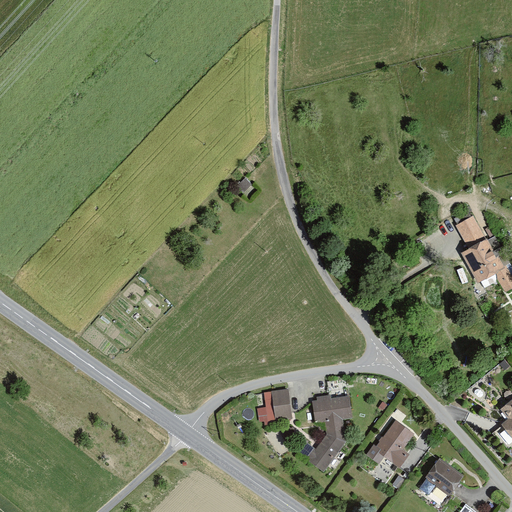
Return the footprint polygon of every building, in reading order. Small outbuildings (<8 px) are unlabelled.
[(251,184),(245,179),(238,186),(244,191),(251,184)] [(487,241),(473,217),(457,226),(470,249),(463,253),(479,280),(496,270),(506,288),(511,285),(511,279),(504,266),(509,263),(495,237),(487,241)] [(287,391),(265,394),(269,421),(290,418),(287,391)] [(318,397),(318,401),(313,402),(316,422),(325,421),(327,436),(318,437),(310,447),(306,444),(300,452),(310,459),(309,460),(324,470),(345,442),(341,418),(352,417),(349,397),(331,400),(331,396),(318,397)] [(413,434),(397,422),(377,449),(375,447),(369,455),(380,463),(384,456),(399,467),(408,454),(401,450),(413,434)] [(463,476),(441,459),(427,476),(428,477),(420,488),(428,494),(436,483),(449,493),(463,476)]
